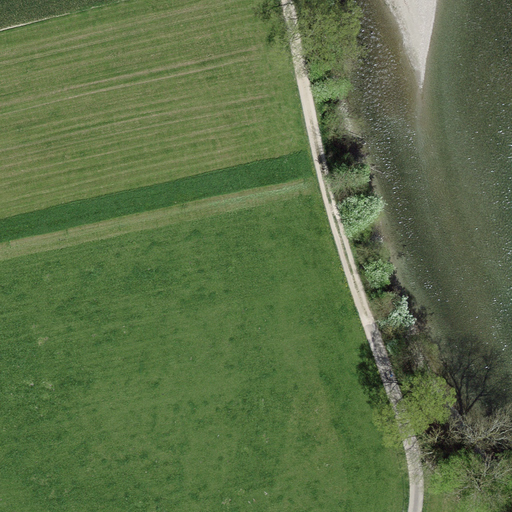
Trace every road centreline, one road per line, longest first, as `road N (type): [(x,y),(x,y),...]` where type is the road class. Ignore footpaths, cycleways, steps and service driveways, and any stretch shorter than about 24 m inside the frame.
road 1 (track): [(293,0),(331,206),(369,337)]
road 2 (track): [(415,465),(369,337)]
